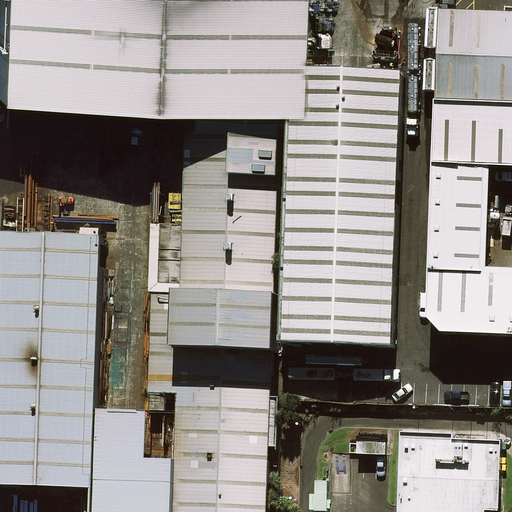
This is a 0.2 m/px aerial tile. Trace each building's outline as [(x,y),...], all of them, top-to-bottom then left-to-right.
[(0,0),(0,91),(189,99),(285,103),(287,0),(0,0)] [(511,12),(511,13),(511,21),(447,18),(443,108),(511,110),(511,12)] [(411,82),(301,77),(291,350),(397,356),(411,82)] [(269,511),(285,103),(189,99),(185,225),(153,226),(152,291),(151,393),(179,395),(177,459),(175,511),(269,511)] [(511,110),(443,108),(435,326),(450,342),(511,343),(511,278),(489,278),(493,175),(511,175),(511,110)] [(112,246),(7,242),(0,420),(0,492),(102,497),(103,413),(112,246)] [(103,413),(102,497),(99,511),(175,511),(177,459),(150,458),(151,414),(103,413)] [(454,435),(403,433),(399,511),(486,511),(487,511),(500,511),(503,442),(454,440),(454,435)] [(387,445),(348,444),(348,455),(386,456),(387,445)]
